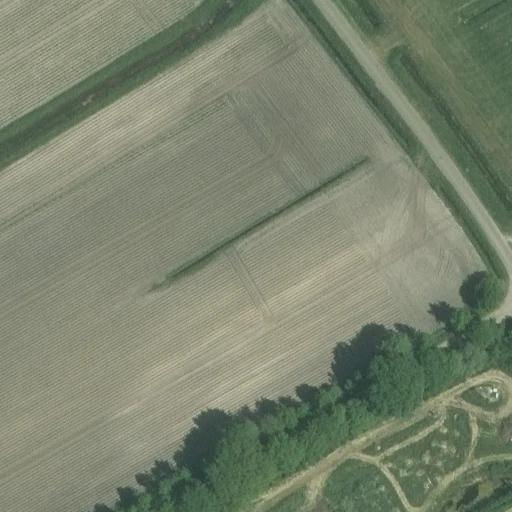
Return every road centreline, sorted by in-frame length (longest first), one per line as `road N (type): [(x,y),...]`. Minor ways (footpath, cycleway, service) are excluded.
road 1 (track): [(511,307),(164,511)]
road 2 (unclassified): [(511,265),(322,0)]
